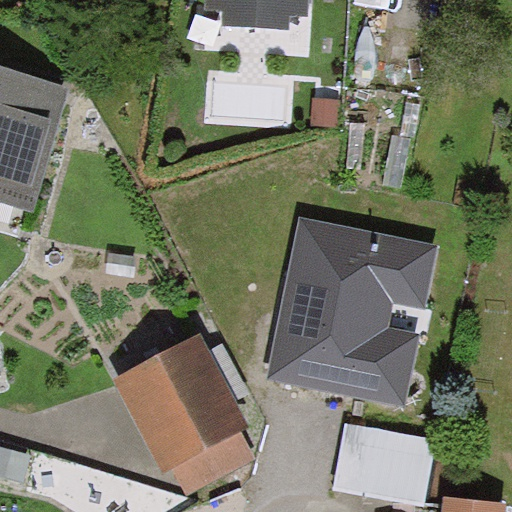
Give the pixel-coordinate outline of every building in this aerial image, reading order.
[(303,0),(215,0),(215,5),(231,8),(243,24),(274,25),(288,10),(303,10),(303,0)] [(0,189),(29,199),(61,97),(0,78),(0,189)] [(421,306),(432,252),(306,227),(276,378),(401,402),(413,340),(385,335),(391,300),(421,306)] [(198,345),(127,383),(170,464),(242,425),(198,345)] [(436,443),(349,428),(338,490),(425,505),(436,443)]
